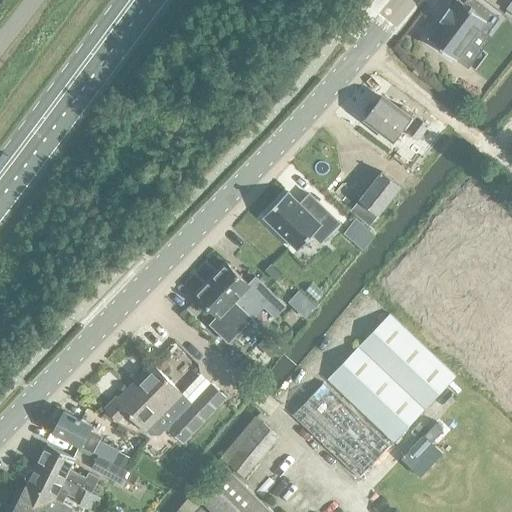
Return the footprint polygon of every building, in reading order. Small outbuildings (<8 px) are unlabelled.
[(443,52),(455,62),(455,61),(463,67),(500,20),(475,0),(468,0),(465,4),(459,0),(457,0),(458,0),(458,1),(451,10),(450,9),(439,22),(440,23),(428,37),(427,39),(427,38),(426,39),(440,51),(439,52),(442,54),(443,52)] [(395,140),(404,128),(407,130),(406,131),(417,140),(429,125),(415,114),(411,119),(382,96),(366,118),(395,140)] [(382,171),(350,210),(369,225),(378,214),(379,215),(401,187),(382,171)] [(288,191),(263,216),(298,249),(313,233),(320,240),(339,221),(310,193),(309,194),(312,197),(305,204),(302,201),(300,203),(288,191)] [(264,305),(274,316),(285,305),(256,276),(249,283),(227,262),(212,278),(251,318),(264,305)] [(261,327),(251,318),(212,278),(196,294),(219,317),(225,312),(242,328),(243,327),(252,336),(261,327)] [(306,314),(316,303),(298,287),(288,298),(306,314)] [(393,441),(456,375),(390,312),(327,378),(393,441)] [(146,432),(147,431),(150,434),(160,435),(167,428),(183,444),(227,398),(211,382),(191,402),(184,395),(152,363),(117,398),(116,397),(105,407),(118,421),(127,412),(146,432)] [(292,414),(358,477),(389,445),(322,382),(292,414)] [(123,467),(123,466),(129,455),(99,440),(102,435),(91,430),(94,425),(64,410),(53,432),(83,447),(123,467)] [(244,477),(280,436),(256,416),(221,458),(244,477)] [(48,444),(47,445),(37,464),(65,478),(93,492),(99,479),(88,473),(86,476),(70,468),(75,458),(48,444)] [(120,482),(126,469),(97,455),(91,468),(120,482)] [(37,464),(27,483),(63,502),(67,493),(75,497),(74,500),(86,506),(92,508),(98,495),(93,492),(65,478),(37,464)] [(274,511),(242,480),(230,470),(202,500),(214,511),(274,511)] [(69,511),(73,507),(63,502),(27,483),(12,511),(69,511)] [(206,511),(201,507),(201,508),(189,496),(175,511),(206,511)]
